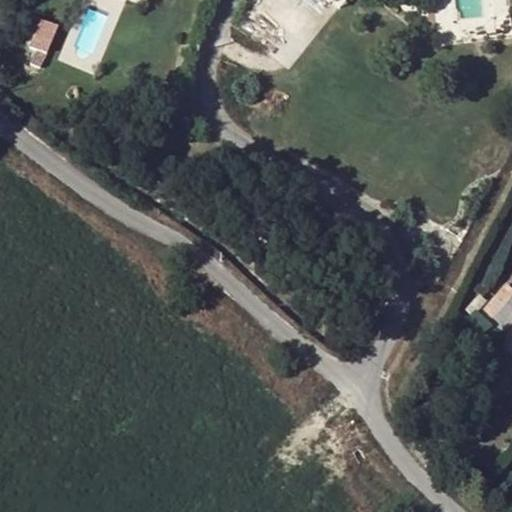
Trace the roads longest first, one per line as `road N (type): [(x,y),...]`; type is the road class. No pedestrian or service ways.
road 1 (residential): [(220,0),(199,100),(237,151),(381,217),(410,278),(388,344),(332,372)]
road 2 (residential): [(0,121),(95,194),(185,230),(332,372)]
road 3 (residential): [(332,372),(403,483),(442,511)]
